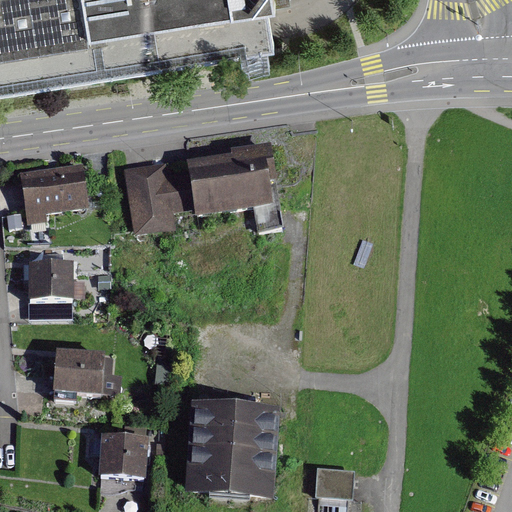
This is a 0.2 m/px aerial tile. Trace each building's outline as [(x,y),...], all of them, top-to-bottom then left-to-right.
[(0,0),(0,80),(267,39),(261,0),(0,0)] [(199,219),(281,215),(278,155),(196,158),(199,219)] [(179,217),(197,215),(195,194),(173,197),(169,166),(130,169),(137,239),(181,235),(179,217)] [(84,167),(20,176),(26,216),(90,207),(84,167)] [(71,269),(23,268),(23,305),(71,305),(71,269)] [(97,360),(46,358),(44,399),(95,401),(97,360)] [(271,416),(185,410),(179,499),(265,504),(271,416)] [(145,446),(97,442),(94,483),(142,487),(145,446)] [(354,473),(319,470),(317,498),(352,500),(354,473)]
